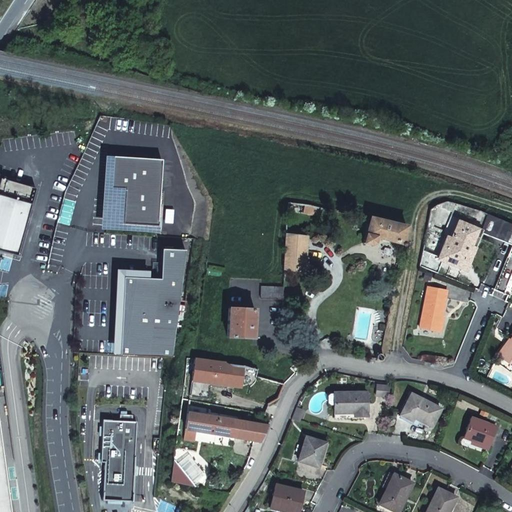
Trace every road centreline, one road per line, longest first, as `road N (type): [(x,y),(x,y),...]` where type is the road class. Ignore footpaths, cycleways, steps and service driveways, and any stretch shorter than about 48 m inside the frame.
road 1 (residential): [(229,511),(294,386),(322,364),(427,370),(511,404)]
road 2 (track): [(511,206),(434,191),(417,203),(388,371)]
road 3 (unknown): [(155,260),(76,253),(78,239),(109,146),(166,153),(175,166)]
road 4 (residential): [(511,499),(437,458),(363,447),(346,457),(323,511)]
